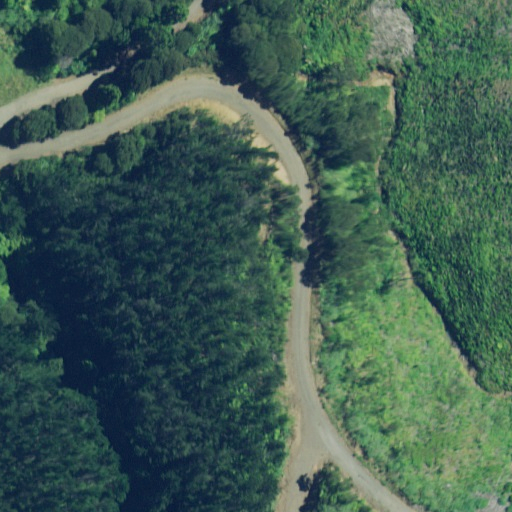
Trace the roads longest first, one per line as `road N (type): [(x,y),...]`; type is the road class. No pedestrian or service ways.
road 1 (track): [(283,511),(297,437),(288,347),(306,271),(306,225),(286,141),(264,111),(242,93),(219,88),(175,98),(75,143),(0,159)]
road 2 (track): [(176,0),(86,71),(26,98),(0,134)]
road 3 (track): [(291,384),(392,511)]
